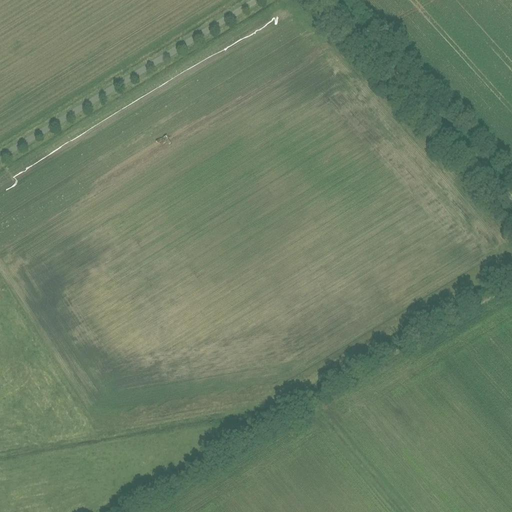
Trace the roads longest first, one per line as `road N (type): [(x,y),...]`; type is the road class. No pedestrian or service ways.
road 1 (unclassified): [(0,157),(256,0)]
road 2 (track): [(329,0),(511,202)]
